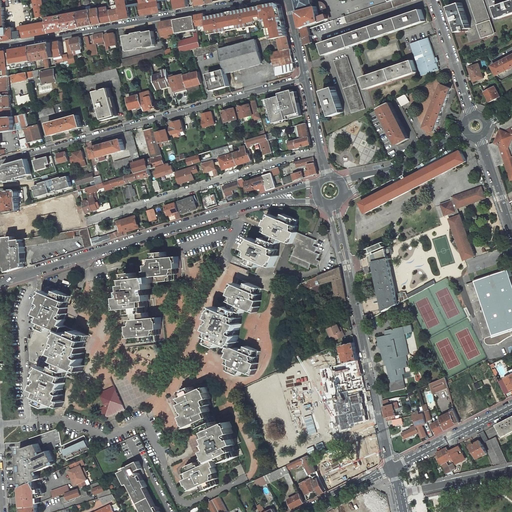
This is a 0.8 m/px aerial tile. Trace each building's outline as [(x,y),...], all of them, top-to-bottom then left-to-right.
[(2,6),(2,0),(1,0),(0,0),(0,42),(15,40),(14,33),(14,28),(6,28),(4,7),(2,7),(2,6)] [(43,0),(34,0),(35,2),(36,10),(38,17),(47,15),(43,0)] [(170,11),(180,9),(177,0),(174,0),(164,2),(165,8),(170,8),(170,11)] [(314,7),(312,0),(296,0),(302,28),(309,26),(321,22),(318,6),(314,7)] [(345,17),(347,23),(347,24),(417,0),(394,0),(388,2),(365,10),(345,17)] [(483,0),(469,0),(483,37),(495,33),(483,0)] [(511,1),(495,7),(499,20),(511,15),(511,1)] [(277,3),(206,17),(207,24),(209,32),(217,30),(217,33),(228,31),(228,28),(238,26),(238,29),(249,27),(249,24),(257,22),(257,19),(262,18),(265,20),(267,28),(270,28),(271,32),(272,39),(279,38),(288,36),(282,6),(281,6),(279,5),(277,4),(277,3)] [(462,3),(450,7),(459,33),(471,28),(462,3)] [(331,19),(326,4),(318,6),(321,22),(331,19)] [(79,13),(82,28),(96,25),(93,10),(92,6),(87,7),(88,11),(79,13)] [(101,12),(103,24),(123,20),(120,8),(119,9),(117,9),(104,12),(101,12)] [(123,20),(129,19),(139,17),(137,8),(128,10),(127,8),(122,9),(122,8),(120,8),(123,20)] [(101,12),(100,9),(93,10),(96,25),(103,24),(101,12)] [(422,10),(321,44),(325,55),(354,45),(426,21),(422,10)] [(79,13),(48,19),(48,21),(50,33),(82,28),(79,13)] [(204,25),(207,24),(206,17),(205,14),(195,16),(197,26),(201,25),(204,25)] [(178,34),(197,30),(197,26),(195,16),(175,20),(177,32),(178,34)] [(169,35),(169,33),(177,32),(175,20),(160,23),(163,36),(169,35)] [(48,21),(19,27),(20,32),(21,38),(50,33),(48,21)] [(302,28),(305,38),(311,37),(309,29),(309,26),(302,28)] [(138,34),(126,37),(128,50),(157,45),(154,31),(141,34),(141,32),(138,33),(138,34)] [(93,37),(93,38),(94,44),(99,43),(104,42),(105,42),(104,36),(104,33),(93,35),(93,37)] [(199,33),(190,35),(191,39),(179,42),(182,53),(195,50),(202,48),(199,33)] [(110,50),(109,47),(118,45),(116,34),(104,36),(105,42),(106,46),(107,50),(110,50)] [(279,38),(282,51),(291,49),(288,36),(279,38)] [(80,50),(84,49),(82,38),(72,40),(74,51),(80,50)] [(429,38),(411,44),(421,73),(422,76),(440,70),(437,62),(439,61),(437,57),(436,58),(429,38)] [(65,41),(67,55),(68,55),(75,54),(74,51),(72,40),(65,41)] [(244,43),(251,68),(263,65),(256,40),(244,43)] [(36,61),(45,59),(47,68),(51,68),(49,59),(56,57),(53,42),(34,46),(36,59),(36,61)] [(56,57),(65,56),(62,42),(53,42),(56,57)] [(226,70),(227,74),(232,73),(234,72),(251,68),(244,43),(221,50),(221,51),(226,70)] [(197,57),(221,51),(221,50),(219,44),(202,48),(195,50),(197,57)] [(23,61),(36,59),(34,46),(31,47),(21,48),(23,61)] [(11,50),(13,63),(23,61),(21,48),(11,50)] [(166,49),(122,60),(123,63),(124,67),(132,64),(167,56),(166,49)] [(282,51),(273,54),(276,68),(293,63),(293,60),(293,56),(292,56),(291,53),(292,53),(292,51),(291,51),(291,49),(282,51)] [(9,60),(7,51),(0,51),(0,71),(7,70),(8,76),(10,76),(10,69),(9,60)] [(75,54),(68,55),(69,60),(70,64),(76,63),(76,62),(76,59),(75,55),(75,54)] [(347,56),(334,61),(352,113),(365,109),(347,56)] [(511,56),(493,67),(498,76),(511,68),(511,56)] [(375,73),(363,77),(367,89),(418,72),(414,60),(402,64),(375,73)] [(276,68),(277,76),(294,72),(295,69),(294,63),(293,63),(276,68)] [(480,65),(470,68),(474,81),(484,78),(480,65)] [(119,76),(117,68),(111,70),(101,73),(102,80),(119,76)] [(55,69),(41,72),(43,81),(44,84),(52,82),(54,82),(57,81),(56,74),(55,69)] [(25,73),(14,75),(12,75),(14,83),(29,79),(29,77),(34,76),(34,77),(38,76),(39,70),(37,70),(28,72),(25,73)] [(164,71),(164,73),(155,76),(158,88),(163,87),(163,89),(172,87),(170,82),(171,82),(171,79),(170,76),(168,70),(164,71)] [(226,70),(209,75),(213,92),(230,87),(227,74),(226,70)] [(190,88),(187,75),(186,71),(185,71),(184,71),(185,75),(175,78),(171,79),(171,82),(173,86),(175,86),(178,94),(190,91),(189,88),(190,88)] [(204,85),(201,72),(187,75),(190,88),(189,88),(190,91),(192,97),(204,94),(202,85),(204,85)] [(81,86),(102,80),(101,73),(96,74),(79,78),(81,86)] [(0,108),(12,107),(11,95),(6,96),(5,93),(9,92),(8,76),(0,77),(0,108)] [(442,85),(425,129),(434,133),(451,89),(442,85)] [(335,87),(323,91),(328,104),(330,109),(332,116),(344,112),(335,87)] [(495,87),(484,92),(490,104),(494,101),(494,100),(501,96),(495,87)] [(112,97),(109,88),(96,92),(98,100),(98,102),(97,102),(97,104),(98,103),(99,108),(98,108),(98,110),(100,109),(103,119),(117,115),(114,104),(112,105),(111,101),(113,101),(112,98),(113,98),(113,96),(112,97)] [(156,107),(153,97),(151,90),(141,92),(141,94),(143,100),(142,100),(144,105),(146,112),(152,110),(151,108),(156,107)] [(274,120),(275,123),(287,120),(290,119),(289,116),(302,112),(301,110),(300,107),(300,105),(300,103),(297,104),(294,92),(293,90),(280,93),(281,96),(268,99),(274,120)] [(140,94),(129,97),(132,108),(144,105),(142,100),(143,100),(141,94),(140,94)] [(20,95),(17,96),(19,105),(33,101),(31,95),(21,97),(20,95)] [(402,106),(410,103),(406,95),(398,99),(402,106)] [(271,121),(274,120),(268,99),(265,100),(271,121)] [(380,108),(399,145),(404,142),(410,139),(391,102),(380,108)] [(251,104),(239,108),(242,118),(254,115),(256,120),(261,118),(259,108),(252,110),(251,104)] [(0,117),(13,116),(12,107),(0,108),(0,117)] [(35,112),(37,118),(55,113),(54,107),(35,112)] [(228,111),(223,112),(226,122),(238,119),(235,109),(230,110),(230,109),(227,109),(228,111)] [(213,112),(204,115),(206,122),(204,122),(206,128),(216,125),(213,112)] [(17,124),(21,123),(24,129),(26,128),(30,127),(27,114),(15,116),(13,116),(0,117),(0,132),(17,130),(17,124)] [(48,123),(52,136),(57,134),(57,135),(62,134),(61,133),(65,132),(69,131),(73,130),(73,131),(77,129),(82,127),(79,115),(67,118),(66,117),(64,118),(65,119),(48,123)] [(511,118),(499,125),(502,130),(497,143),(490,145),(497,166),(506,163),(511,179),(511,118)] [(182,120),(172,123),(173,128),(172,128),(171,128),(168,129),(170,135),(173,134),(174,134),(173,134),(178,132),(178,133),(181,132),(185,131),(182,120)] [(299,126),(302,139),(310,137),(307,124),(299,126)] [(26,128),(30,143),(43,139),(39,125),(30,127),(26,128)] [(145,130),(147,136),(156,134),(154,127),(145,130)] [(162,130),(157,132),(160,143),(170,140),(167,130),(163,131),(162,130)] [(125,133),(129,145),(131,154),(138,153),(133,131),(125,133)] [(267,134),(269,141),(276,138),(274,132),(267,134)] [(163,156),(162,156),(156,134),(147,136),(153,159),(141,162),(138,153),(131,154),(132,157),(134,164),(136,173),(138,172),(149,169),(165,165),(163,156)] [(262,145),(264,155),(273,152),(269,141),(267,134),(266,135),(262,136),(247,140),(248,145),(249,148),(253,147),(252,146),(252,145),(261,143),(263,142),(264,145),(262,145)] [(295,149),(312,145),(310,137),(302,139),(297,140),(289,142),(291,150),(295,149)] [(244,141),(246,141),(245,138),(233,141),(233,140),(227,141),(229,146),(233,145),(244,141)] [(125,150),(122,139),(107,144),(110,154),(125,150)] [(107,144),(92,148),(95,158),(100,157),(101,159),(105,158),(105,156),(110,154),(107,144)] [(214,158),(231,153),(229,146),(212,151),(214,157),(214,158)] [(248,154),(247,149),(243,151),(235,153),(238,165),(253,161),(250,153),(248,154)] [(86,166),(82,151),(69,155),(72,163),(78,162),(80,168),(86,166)] [(467,161),(461,151),(454,155),(451,156),(420,172),(360,203),(366,213),(467,161)] [(59,154),(61,163),(70,161),(67,152),(59,154)] [(235,153),(220,158),(224,169),(238,165),(235,153)] [(193,158),(194,163),(202,160),(200,154),(192,157),(193,158)] [(51,164),(54,163),(54,160),(52,156),(50,157),(36,161),(38,171),(49,168),(48,165),(51,164)] [(132,157),(114,162),(116,169),(134,164),(132,157)] [(205,172),(213,170),(215,176),(219,175),(214,158),(214,157),(202,161),(205,172)] [(306,165),(307,170),(307,171),(309,176),(318,173),(314,157),(296,161),(297,167),(306,165)] [(18,181),(18,180),(24,178),(27,177),(26,176),(32,174),(28,159),(7,165),(2,172),(3,182),(9,182),(8,179),(12,179),(12,181),(18,181)] [(151,175),(162,171),(163,176),(167,175),(168,178),(175,176),(175,174),(176,173),(172,162),(165,165),(149,169),(151,175)] [(176,173),(175,174),(175,176),(178,184),(195,179),(193,174),(199,172),(197,166),(176,173)] [(271,170),(273,176),(281,173),(279,167),(271,170)] [(147,177),(151,176),(151,175),(149,169),(138,172),(140,179),(143,178),(144,179),(147,178),(147,177)] [(128,182),(140,179),(138,172),(136,173),(126,176),(128,182)] [(294,182),(303,178),(307,177),(307,175),(303,176),(301,172),(283,178),(283,181),(284,184),(285,185),(294,182)] [(92,174),(75,179),(76,184),(77,185),(90,181),(90,182),(91,182),(92,184),(96,183),(95,179),(94,179),(92,174)] [(272,182),(269,174),(263,176),(264,177),(268,190),(277,188),(275,181),(274,181),(272,182)] [(34,186),(37,197),(43,196),(43,194),(46,193),(47,195),(51,193),(51,192),(58,190),(58,191),(63,190),(62,189),(66,188),(66,189),(72,187),(69,176),(62,178),(62,177),(55,179),(55,181),(48,184),(47,181),(40,183),(40,185),(34,186)] [(113,187),(126,183),(125,179),(126,178),(125,176),(104,183),(105,187),(106,191),(113,188),(113,187)] [(264,177),(246,182),(249,192),(256,189),(256,190),(262,188),(263,192),(268,190),(264,177)] [(224,187),(227,196),(234,194),(233,190),(241,188),(239,182),(224,187)] [(93,211),(99,209),(98,207),(101,207),(99,202),(98,202),(95,192),(97,191),(97,189),(105,187),(104,183),(103,183),(97,185),(96,185),(87,188),(90,201),(93,211)] [(440,204),(444,216),(449,215),(465,260),(476,256),(461,215),(460,215),(458,209),(486,198),(482,187),(451,198),(452,200),(440,204)] [(6,192),(4,194),(5,213),(20,210),(20,202),(21,202),(21,198),(20,198),(19,193),(17,191),(6,192)] [(78,193),(5,214),(7,236),(17,235),(18,238),(87,226),(78,193)] [(203,203),(206,202),(208,208),(218,205),(218,203),(215,194),(204,198),(201,199),(203,203)] [(179,202),(183,213),(197,209),(194,198),(185,201),(185,200),(179,202)] [(83,201),(86,213),(93,211),(90,201),(86,202),(86,200),(83,201)] [(178,203),(167,206),(170,216),(175,214),(181,212),(178,203)] [(147,212),(150,221),(157,219),(154,209),(147,212)] [(260,268),(261,263),(273,267),(277,257),(275,256),(278,251),(275,250),(280,240),(286,242),(293,245),(298,233),(296,233),(298,228),(296,227),(299,221),(283,214),(281,219),(270,214),(265,225),(268,227),(266,232),(268,233),(263,244),(252,239),(250,244),(248,243),(245,249),(247,250),(245,255),(247,256),(245,262),(251,263),(260,268)] [(124,220),(128,232),(141,228),(138,218),(133,220),(132,218),(124,220)] [(121,232),(112,235),(111,234),(101,237),(100,236),(91,239),(93,246),(129,235),(128,232),(124,220),(119,222),(115,223),(116,225),(120,224),(121,229),(121,230),(121,232)] [(81,229),(86,248),(86,249),(93,246),(91,239),(88,228),(81,229)] [(26,245),(75,238),(74,230),(38,236),(26,238),(26,245)] [(319,256),(316,254),(318,249),(314,247),(316,242),(298,233),(293,245),(296,247),(289,262),(309,270),(312,265),(318,268),(320,262),(317,261),(319,256)] [(25,254),(24,248),(23,248),(23,239),(17,240),(16,236),(7,238),(9,272),(25,267),(24,254),(25,254)] [(393,254),(391,246),(370,256),(373,272),(376,272),(385,311),(409,298),(407,295),(407,294),(406,292),(397,294),(388,255),(393,254)] [(148,271),(146,271),(146,277),(149,277),(163,276),(164,281),(177,280),(176,274),(179,274),(178,268),(180,267),(178,256),(167,257),(166,251),(150,253),(150,259),(148,259),(148,265),(147,265),(148,271)] [(333,281),(338,303),(340,303),(347,301),(341,267),(317,277),(320,285),(333,281)] [(511,277),(509,270),(503,272),(479,280),(476,281),(471,283),(467,285),(485,338),(486,338),(486,340),(486,341),(486,342),(488,344),(489,345),(490,345),(491,345),(496,345),(500,343),(503,341),(509,338),(511,336),(511,277)] [(135,272),(122,273),(124,285),(122,286),(123,291),(121,292),(121,298),(118,298),(119,310),(131,309),(133,321),(131,321),(131,327),(130,327),(131,339),(143,338),(143,343),(157,342),(157,341),(158,341),(158,336),(161,336),(160,330),(162,330),(161,318),(148,319),(146,301),(150,301),(150,295),(149,295),(149,289),(150,289),(149,277),(146,277),(136,278),(135,272)] [(323,295),(320,285),(317,277),(310,280),(316,297),(323,295)] [(245,349),(244,351),(236,347),(239,342),(237,341),(239,336),(236,335),(241,324),(238,323),(245,307),(258,312),(260,307),(259,306),(261,301),(259,300),(263,289),(238,278),(231,294),(233,295),(226,312),(216,308),(212,318),(214,319),(209,330),(211,330),(206,341),(219,347),(222,341),(231,346),(229,351),(231,352),(229,358),(231,359),(226,369),(241,375),(243,370),(255,375),(258,369),(256,368),(258,363),(256,362),(260,352),(248,346),(246,349),(245,349)] [(434,281),(424,286),(426,290),(428,288),(436,284),(434,281)] [(42,314),(29,344),(29,348),(37,351),(32,362),(39,365),(32,381),(34,382),(32,388),(34,389),(32,394),(36,396),(34,401),(47,407),(50,402),(62,407),(65,400),(62,398),(63,395),(60,393),(64,382),(63,381),(70,365),(83,371),(85,365),(82,364),(84,358),(83,358),(85,352),(83,351),(85,346),(84,345),(89,334),(64,323),(66,318),(65,317),(67,312),(65,311),(67,306),(66,305),(70,294),(48,285),(46,290),(44,289),(42,294),(43,295),(41,300),(42,301),(38,312),(42,314)] [(424,286),(407,295),(409,298),(426,290),(424,286)] [(343,318),(340,311),(333,314),(331,315),(334,322),(343,318)] [(373,318),(372,314),(364,316),(366,322),(373,318)] [(339,325),(329,329),(332,337),(334,336),(336,340),(345,336),(343,331),(342,332),(340,328),(339,325)] [(383,354),(384,360),(385,360),(388,360),(389,365),(388,365),(390,374),(391,375),(392,380),(393,380),(394,382),(398,381),(404,379),(404,378),(405,378),(404,373),(405,373),(406,370),(405,368),(407,367),(408,364),(408,361),(409,361),(408,355),(409,355),(409,352),(409,351),(408,346),(407,346),(406,342),(407,341),(405,331),(401,332),(400,327),(386,331),(386,335),(378,337),(379,343),(379,347),(383,349),(384,354),(383,354)] [(359,360),(355,343),(342,346),(346,363),(359,360)] [(446,377),(430,384),(431,385),(431,388),(433,394),(448,387),(446,380),(446,377)] [(391,392),(406,388),(404,379),(398,381),(394,382),(393,382),(393,384),(392,385),(390,388),(391,392)] [(230,422),(219,427),(212,411),(210,411),(208,406),(211,405),(209,399),(211,398),(209,392),(210,392),(208,386),(197,391),(195,386),(179,393),(181,399),(183,403),(181,404),(187,416),(184,416),(189,427),(200,423),(202,428),(204,434),(207,432),(209,438),(208,438),(210,444),(207,445),(209,450),(207,452),(209,457),(208,457),(210,463),(200,468),(198,462),(186,468),(188,473),(186,474),(188,479),(186,480),(191,491),(202,485),(204,488),(205,491),(219,484),(217,479),(219,478),(217,473),(218,472),(216,467),(218,466),(216,461),(223,458),(223,459),(225,459),(226,462),(240,456),(235,445),(238,444),(236,438),(235,439),(233,434),(235,433),(230,422)] [(116,387),(100,394),(106,407),(102,408),(105,416),(110,415),(109,412),(123,405),(117,390),(116,387)] [(398,403),(390,405),(389,399),(383,401),(384,406),(385,412),(395,410),(399,408),(398,403)] [(336,408),(339,417),(352,412),(348,403),(336,408)] [(431,420),(427,404),(424,405),(422,405),(424,412),(427,422),(431,420)] [(125,410),(123,405),(109,412),(110,415),(105,416),(106,418),(125,410)] [(395,412),(395,410),(385,412),(387,421),(393,420),(396,419),(395,412)] [(460,423),(455,410),(450,413),(440,418),(441,420),(445,430),(460,423)] [(419,414),(419,411),(413,412),(414,415),(416,424),(416,426),(419,432),(420,435),(422,438),(427,436),(422,424),(419,414)] [(511,416),(497,425),(503,437),(511,432),(511,416)] [(441,420),(433,424),(433,426),(437,434),(445,430),(441,420)] [(411,429),(402,433),(405,438),(411,436),(413,435),(419,432),(416,426),(411,429)] [(481,441),(482,444),(489,440),(484,431),(478,435),(481,441)] [(501,448),(496,437),(489,440),(501,464),(508,463),(501,448)] [(64,450),(69,460),(92,450),(87,440),(64,450)] [(475,444),(471,446),(478,458),(487,453),(482,444),(481,441),(475,444)] [(20,454),(22,487),(34,482),(36,481),(40,479),(37,472),(56,464),(50,450),(41,454),(41,452),(42,452),(38,444),(22,449),(20,454)] [(442,450),(447,461),(449,460),(451,459),(452,461),(453,460),(453,461),(456,459),(458,463),(463,461),(461,457),(464,455),(460,447),(451,451),(450,450),(449,451),(448,450),(447,448),(442,450)] [(447,461),(442,450),(437,453),(438,455),(439,456),(437,457),(439,461),(440,460),(442,463),(442,464),(443,463),(447,473),(449,472),(449,473),(452,471),(450,465),(448,462),(447,461)] [(303,463),(310,475),(318,471),(310,455),(289,465),(291,469),(295,468),(298,466),(303,463)] [(83,468),(82,465),(85,464),(83,459),(77,462),(71,465),(73,469),(70,471),(72,475),(73,474),(75,480),(74,481),(76,485),(79,483),(81,488),(87,485),(85,481),(88,479),(87,477),(83,468)] [(156,507),(146,487),(148,486),(144,480),(143,481),(140,476),(141,476),(141,475),(141,474),(145,472),(139,462),(123,470),(123,471),(121,473),(127,485),(129,485),(135,497),(136,499),(137,499),(140,503),(142,507),(141,508),(142,511),(160,511),(159,511),(156,507)] [(267,484),(285,476),(290,487),(295,485),(286,466),(278,470),(263,477),(267,484)] [(262,486),(267,484),(263,477),(258,479),(259,480),(262,486)] [(312,478),(301,483),(303,486),(304,489),(307,495),(317,490),(320,495),(325,493),(318,479),(313,481),(312,478)] [(254,482),(257,488),(262,486),(259,480),(254,482)] [(34,482),(22,487),(22,495),(25,495),(26,500),(23,501),(23,506),(36,506),(36,503),(38,503),(38,499),(44,495),(41,488),(40,489),(37,490),(34,482)] [(100,484),(99,482),(91,485),(93,490),(94,489),(96,494),(98,494),(99,499),(100,498),(113,494),(111,489),(105,491),(104,485),(101,486),(100,484)] [(68,485),(52,491),(54,497),(71,491),(68,485)] [(75,490),(66,494),(67,495),(61,498),(63,504),(89,495),(87,491),(86,492),(84,487),(79,489),(75,490)] [(423,492),(424,498),(446,494),(444,488),(423,492)] [(100,498),(103,505),(116,499),(113,494),(100,498)] [(301,494),(288,500),(293,509),(305,503),(301,494)] [(212,511),(222,511),(224,511),(227,510),(221,496),(208,502),(212,511)]
